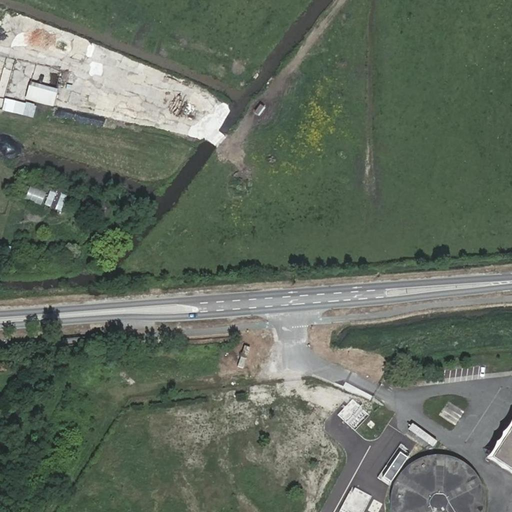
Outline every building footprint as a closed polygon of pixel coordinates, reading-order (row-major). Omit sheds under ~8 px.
[(50,107),(55,90),(27,82),(22,100),(50,107)] [(31,117),(34,107),(4,99),(1,109),(31,117)] [(39,205),(44,192),(28,186),(23,199),(39,205)] [(59,211),(64,195),(48,190),(43,205),(59,211)] [(242,369),(246,349),(239,347),(235,367),(242,369)] [(511,419),(490,454),(511,468),(511,419)] [(486,511),(488,507),(488,502),(487,493),(484,483),(480,474),(474,468),(470,464),(466,461),(459,457),(450,454),(444,453),(439,453),(429,454),(420,457),(412,461),(408,464),(404,468),(398,475),(396,479),(394,484),(391,493),(390,503),(391,511),(486,511)]
